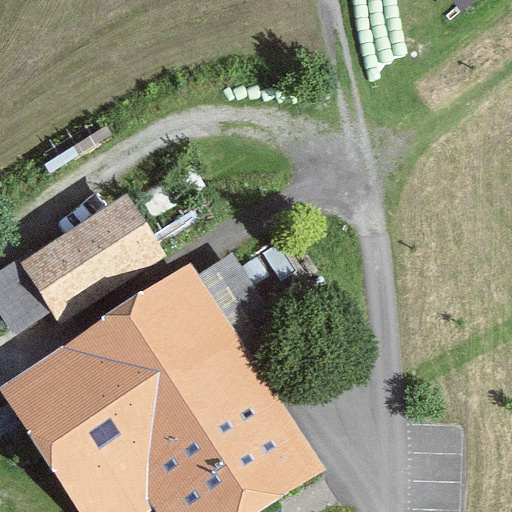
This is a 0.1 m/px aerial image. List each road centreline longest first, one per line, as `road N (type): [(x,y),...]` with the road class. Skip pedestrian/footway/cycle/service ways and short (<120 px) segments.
road 1 (track): [(382,511),(363,149)]
road 2 (track): [(332,0),(363,149)]
